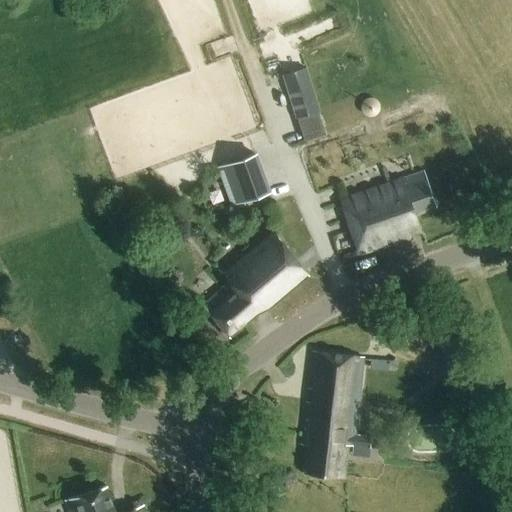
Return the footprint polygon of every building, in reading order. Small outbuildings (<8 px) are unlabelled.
[(295,120),(319,112),(306,68),(281,76),(295,120)] [(231,207),(271,194),(256,154),(217,169),(231,207)] [(436,209),(423,173),(340,202),(359,254),(409,237),(408,235),(420,231),(414,215),(436,209)] [(258,315),(266,312),(308,277),(270,231),(220,273),(229,284),(202,306),(212,318),(227,338),(228,338),(230,339),(258,315)] [(444,371),(467,366),(453,308),(430,314),(444,371)] [(315,404),(306,403),(300,447),(309,448),(305,475),(343,480),(346,448),(369,449),(370,438),(355,437),(364,359),(312,353),(307,390),(317,391),(315,404)] [(248,416),(239,416),(237,430),(246,431),(248,416)] [(114,511),(105,488),(66,502),(69,511),(143,511),(142,507),(128,511),(114,511)]
